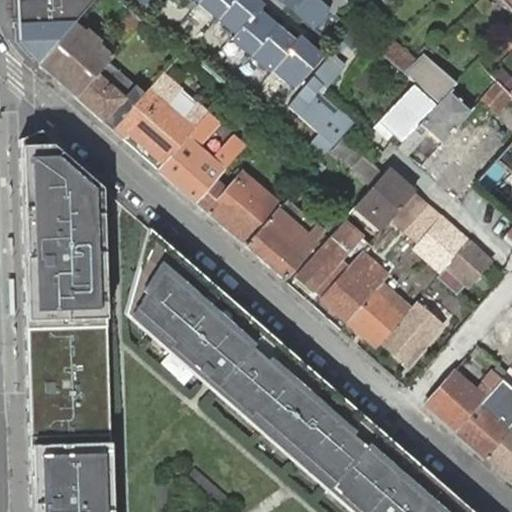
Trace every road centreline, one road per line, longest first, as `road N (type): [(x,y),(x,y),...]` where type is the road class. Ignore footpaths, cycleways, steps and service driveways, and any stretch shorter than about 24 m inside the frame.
road 1 (residential): [(399,415),(0,64)]
road 2 (residential): [(511,281),(399,415)]
road 3 (residential): [(389,153),(511,257)]
road 4 (residential): [(508,511),(399,415)]
